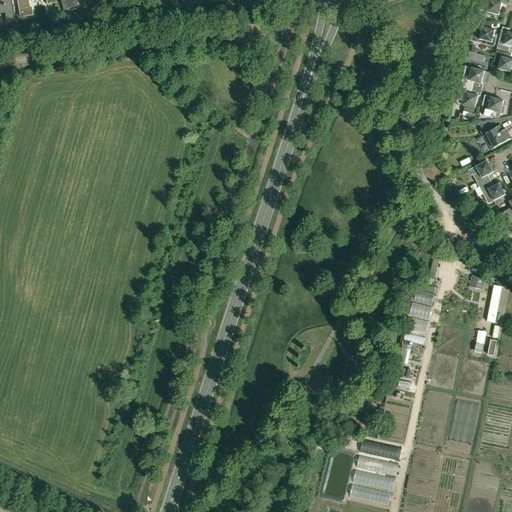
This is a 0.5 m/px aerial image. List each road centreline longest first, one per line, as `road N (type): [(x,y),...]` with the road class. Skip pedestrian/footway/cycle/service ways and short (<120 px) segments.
road 1 (tertiary): [(168,511),(311,74)]
road 2 (unclassified): [(0,58),(257,23),(282,17),(296,0)]
road 3 (track): [(459,212),(393,511)]
road 4 (unclassified): [(436,193),(413,156),(403,85),(381,29),(365,7),(344,0)]
road 5 (track): [(445,282),(484,290),(472,356),(497,360)]
